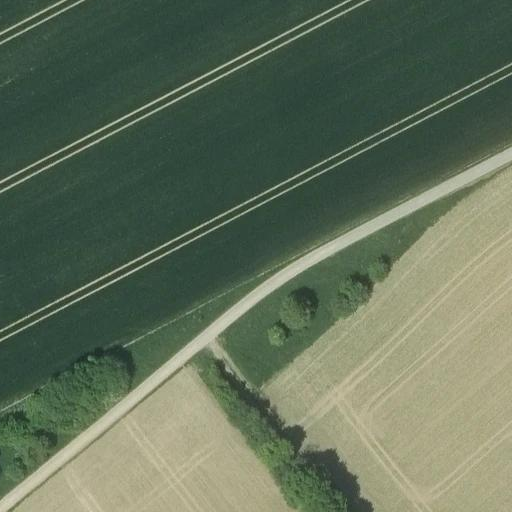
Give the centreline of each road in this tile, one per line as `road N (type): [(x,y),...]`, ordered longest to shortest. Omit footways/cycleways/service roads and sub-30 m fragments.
road 1 (track): [(511,155),(277,280),(205,337)]
road 2 (track): [(205,337),(0,508)]
road 3 (track): [(205,337),(345,511)]
